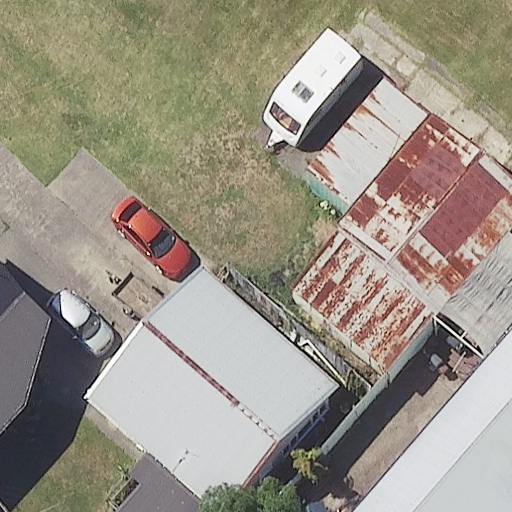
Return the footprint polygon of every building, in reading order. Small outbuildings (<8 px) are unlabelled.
[(403,42),(366,9),(200,197),(237,229),(403,42)] [(427,134),(386,98),(304,191),(345,227),(419,143),(427,134)] [(511,243),(511,219),(419,143),(285,305),(390,391),(511,243)] [(260,511),(347,411),(200,285),(83,420),(191,511),(260,511)] [(0,462),(25,434),(48,344),(0,302),(0,462)] [(511,511),(511,358),(375,511),(511,511)]
